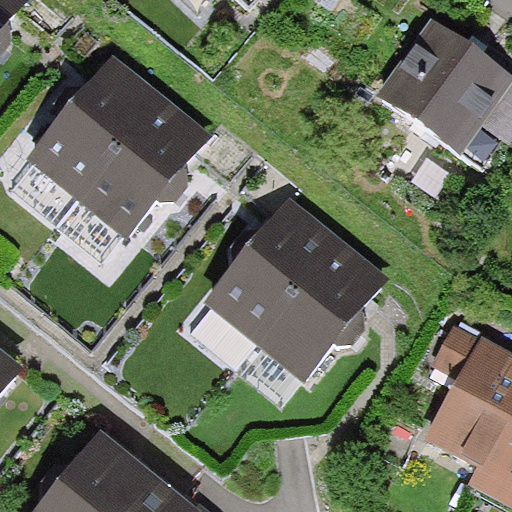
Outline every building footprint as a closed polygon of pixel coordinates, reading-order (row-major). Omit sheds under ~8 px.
[(0,24),(20,0),(0,0),(0,57),(9,47),(0,39),(0,24)] [(506,77),(425,19),(369,100),(450,155),(471,125),(506,77)] [(26,164),(72,201),(156,97),(115,64),(85,101),(69,88),(47,116),(58,125),(26,164)] [(511,148),(511,80),(506,77),(471,125),(509,153),(511,148)] [(204,135),(156,97),(72,201),(122,241),(154,201),(169,213),(190,187),(173,174),(204,135)] [(194,302),(246,341),(327,235),(282,200),(254,237),(237,225),(215,253),(226,261),(194,302)] [(373,269),(327,235),(246,341),(292,376),(322,336),(338,348),(358,322),(342,310),(373,269)] [(425,452),(479,482),(511,421),(511,358),(448,323),(418,376),(456,396),(425,452)] [(0,378),(9,368),(0,360),(0,378)] [(511,421),(479,482),(511,499),(511,421)] [(29,511),(110,511),(141,469),(93,435),(65,475),(48,463),(28,492),(38,499),(29,511)] [(201,511),(141,469),(110,511),(201,511)]
